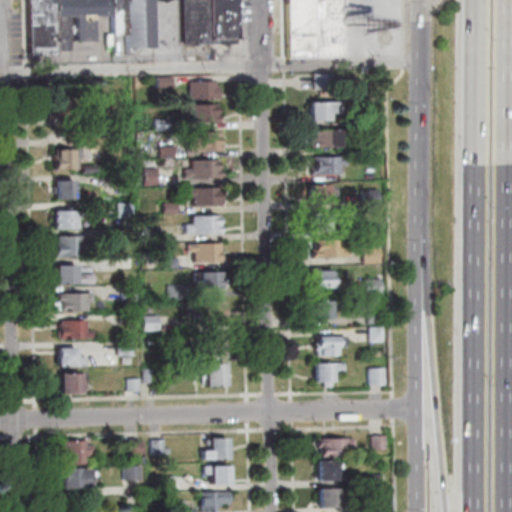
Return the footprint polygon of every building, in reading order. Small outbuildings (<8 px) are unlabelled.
[(24,0),(51,0),(52,47),(52,54),(25,54),(24,0)] [(51,0),(107,0),(107,15),(93,15),(93,39),(73,40),(72,16),(65,16),(66,46),(52,47),(51,0)] [(107,0),(115,0),(117,34),(108,34),(107,0)] [(118,0),(148,0),(152,47),(122,48),(118,0)] [(175,0),(203,0),(205,39),(205,43),(177,44),(175,0)] [(203,0),(231,0),(233,38),(205,39),(203,0)] [(282,0),(310,0),(313,57),(285,58),(282,0)] [(310,0),(337,0),(340,56),(313,57),(310,0)] [(331,88),(312,89),(311,74),(331,74),(331,88)] [(171,86),(154,86),(154,75),(171,75),(171,86)] [(214,97),(187,97),(186,81),(211,81),(211,85),(214,85),(214,97)] [(67,116),(46,117),(45,110),(50,110),(49,100),(66,100),(67,116)] [(337,101),(337,112),(330,112),(330,118),(309,118),(309,101),(337,101)] [(191,122),(191,103),(213,103),(213,121),(191,122)] [(105,120),(94,120),(94,104),(104,104),(105,120)] [(165,128),(153,128),(153,119),(165,119),(165,128)] [(83,143),(67,144),(67,129),(82,129),(83,143)] [(350,129),(350,140),(338,140),(339,146),(310,147),(310,130),(350,129)] [(211,131),(211,149),(178,149),(178,131),(211,131)] [(364,138),(378,138),(378,152),(365,152),(364,138)] [(168,144),(168,158),(151,158),(151,144),(168,144)] [(50,148),(69,147),(70,167),(50,168),(50,148)] [(345,156),(345,163),(338,164),(339,173),(310,174),(310,167),(313,167),(313,157),(345,156)] [(183,159),(216,159),(216,178),(183,178),(183,159)] [(151,167),(152,183),(132,184),(131,167),(151,167)] [(72,178),(72,197),(51,197),(51,178),(72,178)] [(328,184),(329,201),(310,202),(309,184),(328,184)] [(215,187),(215,208),(185,208),(185,187),(215,187)] [(380,190),(380,205),(361,205),(360,190),(380,190)] [(172,197),(172,211),(154,211),(154,197),(172,197)] [(115,202),(130,201),(131,217),(116,217),(115,202)] [(47,208),(75,207),(75,226),(47,227),(47,208)] [(334,211),(335,221),(329,221),(330,230),(311,230),(310,212),(334,211)] [(186,214),(216,214),(216,232),(187,233),(186,214)] [(154,220),(153,231),(137,229),(138,219),(154,220)] [(378,225),(378,234),(363,234),(363,225),(378,225)] [(51,234),(80,234),(80,254),(51,255),(51,234)] [(340,241),(340,248),(348,248),(349,256),(311,257),(310,242),(340,241)] [(216,242),(216,257),(185,257),(185,242),(216,242)] [(379,247),(379,262),(363,262),(363,247),(379,247)] [(158,253),(172,253),(173,266),(159,267),(158,253)] [(84,265),(84,282),(51,282),(51,265),(84,265)] [(192,271),(218,271),(217,288),(192,287),(192,271)] [(337,271),(337,287),(313,288),(312,272),(337,271)] [(382,279),(382,292),(365,293),(365,280),(382,279)] [(117,283),(132,283),(132,296),(117,296),(117,283)] [(181,298),(166,298),(166,284),(181,284),(181,298)] [(51,294),(81,294),(81,310),(51,310),(51,294)] [(341,299),(341,308),(333,308),(333,317),(314,318),(314,300),(341,299)] [(218,300),(218,320),(192,321),(191,301),(218,300)] [(133,322),(119,322),(119,311),(133,311),(133,322)] [(383,313),(384,323),(369,323),(369,313),(383,313)] [(158,316),(158,329),(139,330),(139,316),(158,316)] [(84,320),(84,338),(53,338),(53,320),(84,320)] [(384,326),(384,341),(370,341),(370,327),(384,326)] [(201,331),(220,331),(220,352),(202,353),(201,331)] [(347,336),(347,346),(339,346),(339,354),(318,355),(317,337),(347,336)] [(113,340),(130,338),(131,352),(114,353),(113,340)] [(71,346),(71,365),(50,365),(50,346),(71,346)] [(169,360),(169,346),(180,346),(180,360),(169,360)] [(220,362),(220,385),(194,385),(194,362),(220,362)] [(345,363),(345,372),(334,372),(335,381),(333,381),(333,387),(325,387),(325,382),(317,382),(317,364),(345,363)] [(369,368),(385,368),(386,384),(370,385),(369,368)] [(53,372),(78,373),(78,391),(52,390),(53,372)] [(121,376),(136,376),(136,390),(121,390),(121,376)] [(381,434),(382,448),(366,448),(366,434),(381,434)] [(350,437),(350,452),(314,451),(315,436),(350,437)] [(223,437),(223,458),(201,458),(201,437),(223,437)] [(120,438),(138,438),(138,454),(120,454),(120,438)] [(146,438),(168,438),(168,450),(146,450),(146,438)] [(85,440),(85,461),(55,461),(55,440),(85,440)] [(338,459),(339,475),(313,476),(313,460),(338,459)] [(119,464),(138,463),(139,477),(119,478),(119,464)] [(204,465),(225,465),(225,483),(203,482),(204,465)] [(56,467),(86,467),(86,484),(56,485),(56,467)] [(377,472),(377,482),(360,483),(359,473),(377,472)] [(155,475),(174,474),(174,488),(155,489),(155,475)] [(333,488),(334,505),(312,506),(311,488),(333,488)] [(223,492),(223,506),(194,506),(194,492),(223,492)] [(378,498),(379,508),(360,509),(360,499),(378,498)]
